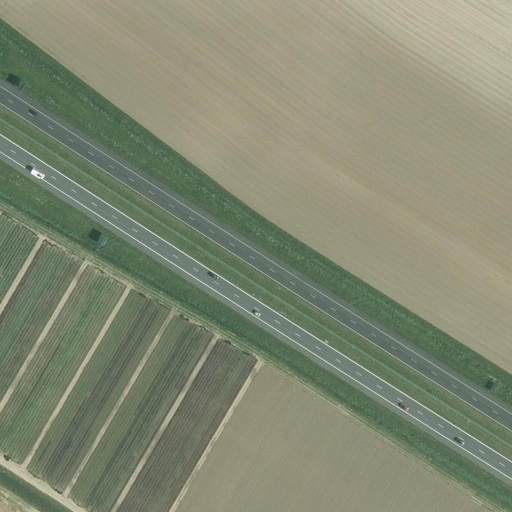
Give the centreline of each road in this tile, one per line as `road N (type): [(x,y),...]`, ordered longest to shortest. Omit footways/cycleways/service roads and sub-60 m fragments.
road 1 (motorway): [(0,144),(511,472)]
road 2 (motorway): [(511,420),(0,93)]
